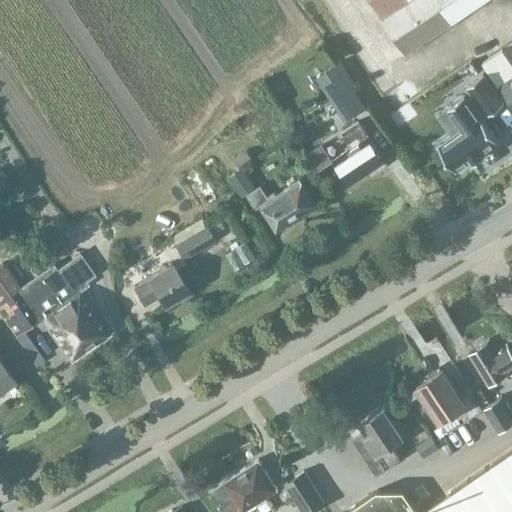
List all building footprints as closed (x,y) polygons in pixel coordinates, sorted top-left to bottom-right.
[(371,0),(406,52),(454,21),(484,0),(371,0)] [(464,95),(447,106),(462,128),(437,145),(454,169),(470,158),(472,162),(483,154),(481,151),(497,140),(480,116),(486,112),(487,113),(487,114),(504,103),(483,73),(467,85),(475,96),(468,100),(464,95)] [(511,76),(501,83),(511,100),(511,76)] [(344,120),(365,106),(351,85),(331,99),(344,120)] [(376,170),(386,163),(358,121),(342,131),(352,146),(334,158),(350,183),(374,167),(376,170)] [(256,188),(242,167),(228,176),(241,196),(246,195),(255,209),(259,206),(261,209),(276,232),(316,205),(299,179),(275,194),(274,192),(267,196),(260,185),(256,188)] [(183,258),(214,240),(206,226),(175,244),(183,258)] [(52,265),(41,272),(41,273),(63,304),(92,345),(114,330),(83,287),(88,283),(86,280),(93,274),(79,254),(56,270),(52,265)] [(164,305),(188,290),(172,262),(148,277),(134,286),(145,304),(159,295),(164,305)] [(3,263),(0,265),(0,312),(15,334),(45,314),(53,325),(48,329),(63,350),(71,360),(92,345),(63,304),(41,273),(20,288),(5,266),(3,263)] [(488,383),(511,368),(511,350),(507,343),(496,350),(490,339),(469,352),(488,383)] [(0,391),(15,381),(0,360),(0,391)] [(466,420),(483,408),(467,385),(460,390),(444,367),(416,386),(440,422),(458,410),(466,420)] [(500,430),(511,422),(511,410),(502,395),(485,407),(500,430)] [(384,407),(380,409),(379,407),(370,413),(372,415),(361,422),(367,430),(354,438),(377,473),(400,457),(392,445),(404,437),(384,407)] [(438,446),(434,441),(430,436),(417,445),(424,456),(437,447),(438,446)] [(377,490),(345,511),(511,511),(511,449),(420,511),(419,511),(404,489),(377,490)] [(266,497),(279,489),(259,458),(212,489),(226,511),(232,511),(240,507),(244,511),(257,503),(259,505),(267,499),(266,497)] [(304,470),(285,483),(303,511),(309,511),(324,502),(304,470)]
